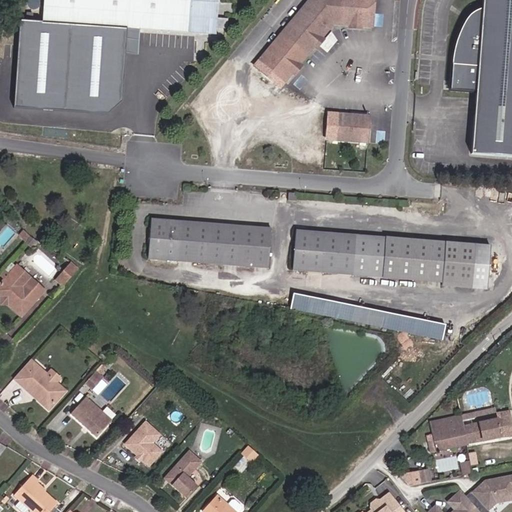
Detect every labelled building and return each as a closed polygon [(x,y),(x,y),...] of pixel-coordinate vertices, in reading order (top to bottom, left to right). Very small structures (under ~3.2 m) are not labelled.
[(219,32),(221,0),(46,0),(45,20),(135,26),(219,32)] [(282,85),(337,21),(376,24),(377,0),(312,0),(257,64),(282,85)] [(511,154),(511,0),(485,0),(485,6),(477,9),(471,14),(465,21),(460,31),(456,44),(454,62),(480,64),(473,152),(511,154)] [(131,100),(135,26),(45,20),(28,19),(22,106),(116,112),(131,100)] [(369,140),(371,115),(330,112),(328,137),(369,140)] [(301,200),(302,191),(292,191),(292,200),(301,200)] [(274,228),(155,219),(152,259),(271,267),(274,228)] [(299,229),(297,268),(446,278),(446,282),(488,284),(491,242),(299,229)] [(19,239),(26,246),(32,240),(24,232),(19,239)] [(32,240),(26,246),(32,252),(37,245),(32,240)] [(70,264),(54,281),(62,288),(77,269),(70,264)] [(35,286),(16,269),(0,287),(0,291),(6,297),(3,299),(15,310),(23,317),(44,293),(35,286)] [(293,311),(448,337),(451,321),(296,295),(293,311)] [(15,381),(35,398),(38,395),(53,408),(65,392),(56,384),(49,377),(32,362),(15,381)] [(49,377),(56,384),(59,380),(52,373),(49,377)] [(102,384),(94,376),(84,387),(92,394),(102,384)] [(49,411),(53,408),(38,395),(35,398),(49,411)] [(112,423),(86,400),(71,416),(97,438),(112,423)] [(498,416),(498,414),(495,403),(461,410),(461,411),(464,423),(498,416)] [(464,423),(461,411),(428,418),(433,444),(429,445),(430,451),(511,433),(507,411),(498,414),(498,416),(464,423)] [(151,468),(162,457),(152,447),(161,437),(148,425),(128,447),(139,457),(143,461),(151,468)] [(251,465),(259,457),(249,448),(242,456),(251,465)] [(186,500),(198,487),(188,478),(192,474),(201,464),(190,454),(169,478),(174,482),(171,486),(186,500)] [(451,463),(423,468),(426,481),(454,475),(451,463)] [(405,467),(400,471),(410,483),(415,478),(405,467)] [(425,508),(429,511),(486,511),(484,508),(493,500),(504,498),(503,494),(511,492),(511,473),(484,479),(483,482),(481,484),(478,483),(471,490),(477,496),(470,501),(465,495),(459,487),(446,498),(453,506),(455,504),(457,506),(451,511),(447,511),(445,511),(441,511),(433,501),(425,508)] [(39,489),(42,487),(43,485),(34,478),(16,498),(31,511),(52,511),(58,506),(45,495),(39,489)] [(166,481),(171,486),(174,482),(169,478),(166,481)] [(477,496),(471,490),(465,495),(470,501),(477,496)] [(359,511),(403,511),(388,491),(379,498),(376,498),(371,501),(370,505),(373,509),(370,511),(367,511),(365,511),(362,511),(361,511),(359,511)] [(233,511),(215,495),(201,511),(203,511),(233,511)]
